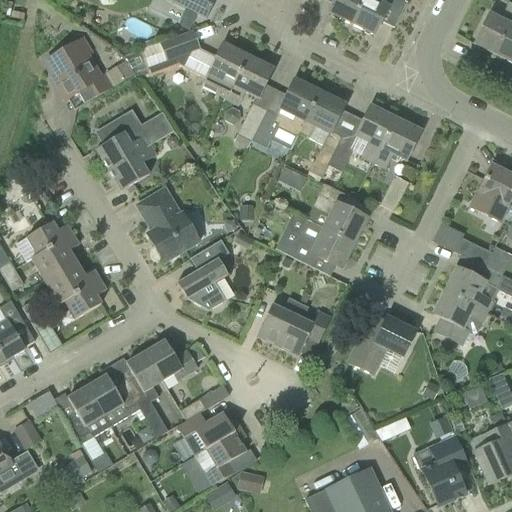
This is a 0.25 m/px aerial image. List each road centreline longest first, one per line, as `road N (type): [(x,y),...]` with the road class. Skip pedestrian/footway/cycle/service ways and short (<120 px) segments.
road 1 (residential): [(432,77),(388,78),(237,4)]
road 2 (residential): [(402,277),(479,116)]
road 3 (residential): [(138,311),(141,288),(64,155)]
road 4 (residential): [(0,403),(130,324),(138,311)]
